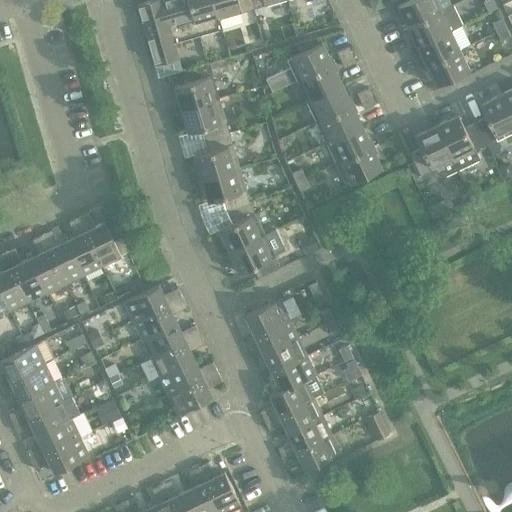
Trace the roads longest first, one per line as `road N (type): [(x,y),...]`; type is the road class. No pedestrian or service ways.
road 1 (residential): [(242,423),(240,370),(171,228),(104,0)]
road 2 (residential): [(0,234),(79,195),(23,2)]
road 3 (residential): [(511,64),(404,116),(348,0)]
road 4 (residential): [(242,423),(51,511)]
